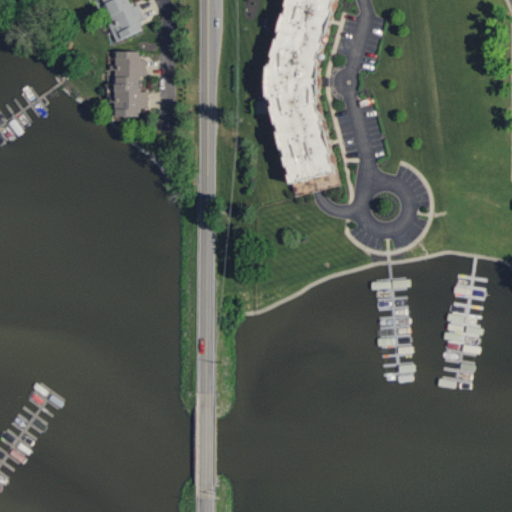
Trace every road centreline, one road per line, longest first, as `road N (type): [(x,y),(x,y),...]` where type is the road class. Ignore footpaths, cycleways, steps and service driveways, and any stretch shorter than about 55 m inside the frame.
road 1 (tertiary): [(206,393),(209,27)]
road 2 (residential): [(361,0),(367,17),(350,68),(351,93),(386,206)]
road 3 (residential): [(165,0),(166,131)]
